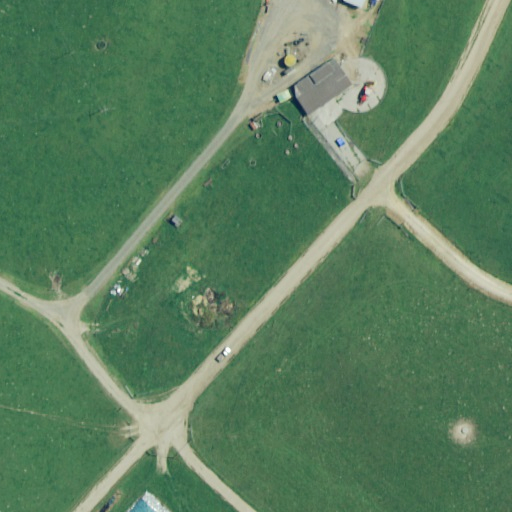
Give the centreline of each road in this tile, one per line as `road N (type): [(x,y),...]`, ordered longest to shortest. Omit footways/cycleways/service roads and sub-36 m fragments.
road 1 (track): [(379,191),(472,59),(498,0)]
road 2 (track): [(511,296),(379,191)]
